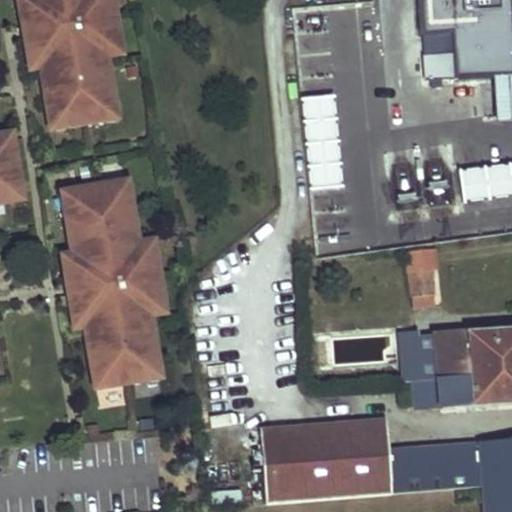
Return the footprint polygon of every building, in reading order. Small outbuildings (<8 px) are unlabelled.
[(30,0),(32,8),(28,8),(37,57),(40,57),(43,70),(40,71),(45,100),(47,100),(50,115),(61,113),(64,128),(106,122),(103,106),(114,105),(105,47),(112,46),(104,0),(30,0)] [(511,8),(511,0),(420,0),(423,35),(433,35),(453,34),(454,54),(435,55),(425,56),(427,83),(492,79),(511,77),(511,8)] [(453,34),(433,35),(435,55),(454,54),(453,34)] [(511,77),(492,79),(495,125),(511,124),(511,77)] [(297,97),(306,189),(336,186),(328,94),(297,97)] [(114,105),(103,106),(106,122),(117,120),(114,105)] [(61,113),(50,115),(52,130),(64,128),(61,113)] [(12,137),(0,138),(0,150),(14,148),(12,137)] [(0,205),(7,204),(5,192),(21,190),(14,148),(0,150),(0,205)] [(388,152),(389,202),(438,202),(437,152),(388,152)] [(511,161),(456,168),(459,200),(511,194),(511,161)] [(127,182),(116,184),(119,199),(130,197),(127,182)] [(116,184),(74,191),(77,207),(66,209),(68,224),(66,224),(71,254),(73,253),(76,267),(73,268),(81,317),(85,316),(87,330),(85,330),(89,360),(91,359),(94,375),(105,373),(108,388),(150,381),(147,366),(159,364),(149,307),(156,306),(147,253),(140,254),(130,197),(119,199),(116,184)] [(21,190),(5,192),(7,204),(22,201),(21,190)] [(74,191),(63,193),(66,209),(77,207),(74,191)] [(432,271),(411,273),(413,297),(434,296),(432,271)] [(511,406),(511,330),(435,335),(435,338),(438,380),(422,380),(413,381),(415,408),(440,408),(440,411),(511,406)] [(435,338),(419,339),(422,380),(438,380),(435,338)] [(159,364),(147,366),(150,381),(161,379),(159,364)] [(209,368),(209,398),(223,398),(223,367),(209,368)] [(105,373),(94,375),(97,390),(108,388),(105,373)] [(511,511),(511,443),(388,452),(385,422),(261,433),(267,507),(478,489),(478,492),(479,502),(480,511),(483,511),(482,511),(511,511)] [(456,493),(456,504),(479,502),(478,492),(456,493)]
